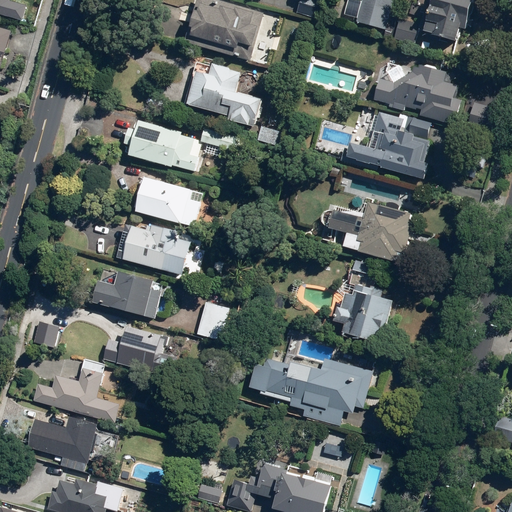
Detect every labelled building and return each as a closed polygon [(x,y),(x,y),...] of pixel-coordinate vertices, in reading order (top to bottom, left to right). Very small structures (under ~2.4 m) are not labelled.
[(0,0),(0,14),(25,21),(29,7),(12,3),(12,0),(0,0)] [(265,13),(216,0),(199,0),(188,42),(239,56),(242,43),(255,47),(265,13)] [(363,0),(364,0),(363,0),(350,0),(346,15),(358,18),(357,21),(387,30),(394,0),(363,0)] [(422,31),(459,41),(463,28),(469,29),(476,0),(437,0),(433,15),(427,13),(422,31)] [(402,19),(396,39),(415,44),(421,25),(402,19)] [(0,69),(4,70),(14,32),(0,28),(0,69)] [(371,70),(315,55),(309,81),(364,96),(371,70)] [(214,67),(198,62),(187,103),(232,116),(231,119),(256,126),(264,100),(237,93),(243,73),(215,65),(214,67)] [(424,112),(423,116),(456,125),(465,99),(457,98),(460,85),(446,81),(448,73),(423,66),(423,68),(416,67),(416,71),(397,83),(383,79),(377,100),(392,104),(391,108),(406,111),(407,107),(424,112)] [(473,98),(469,115),(497,121),(501,104),(473,98)] [(380,166),(426,179),(430,164),(426,163),(432,141),(428,140),(433,123),(401,114),(400,117),(382,112),(372,148),(353,143),(352,150),(347,148),(343,161),(379,171),(380,166)] [(185,133),(141,121),(140,124),(138,123),(137,129),(131,128),(127,143),(133,145),(131,151),(133,152),(132,156),(174,168),(175,165),(196,171),(204,142),(184,136),(185,133)] [(284,133),(263,127),(259,140),(279,147),(284,133)] [(204,142),(238,151),(241,138),(207,129),(204,142)] [(205,194),(148,178),(147,183),(142,181),(139,194),(142,194),(138,208),(140,208),(139,212),(196,227),(205,194)] [(346,247),(398,261),(406,263),(408,254),(416,225),(412,223),(414,214),(371,202),(367,218),(337,211),(332,211),(327,212),(326,215),(325,219),(327,224),(329,225),(332,226),(332,228),(349,233),(346,247)] [(148,230),(129,225),(120,258),(184,275),(193,242),(179,239),(181,232),(154,225),(154,227),(149,226),(148,230)] [(224,262),(215,260),(213,272),(221,274),(224,262)] [(379,270),(356,264),(355,270),(377,276),(379,270)] [(101,281),(95,302),(158,319),(167,285),(122,273),(118,286),(101,281)] [(356,296),(348,293),(344,309),(341,308),(337,321),(348,324),(345,334),(383,344),(395,300),(383,297),(385,291),(359,284),(356,296)] [(206,308),(199,334),(222,340),(229,314),(206,308)] [(169,338),(131,327),(125,344),(112,340),(106,359),(173,379),(179,358),(165,353),(169,338)] [(304,415),(342,426),(346,411),(355,414),(357,407),(365,409),(375,372),(327,358),(324,369),(294,361),(293,365),(261,356),(252,387),(264,390),(263,394),(294,403),(293,406),(306,409),(304,415)] [(106,365),(87,360),(81,381),(59,375),(55,388),(40,384),(35,401),(117,424),(122,404),(100,398),(107,374),(104,373),(106,365)] [(70,428),(38,420),(30,448),(65,457),(63,465),(84,471),(86,463),(91,464),(101,425),(72,417),(70,428)] [(511,419),(496,417),(491,438),(511,442),(511,419)] [(376,441),(373,452),(385,455),(388,444),(376,441)] [(261,486),(237,480),(229,507),(246,511),(252,511),(256,501),(278,507),(277,509),(287,511),(328,511),(336,487),(333,486),(335,476),(321,472),(319,478),(306,474),(305,478),(289,473),(290,471),(286,470),(283,469),(280,468),(267,465),(261,486)] [(59,493),(55,492),(50,510),(58,511),(108,511),(109,509),(120,511),(127,488),(90,478),(89,481),(79,479),(78,485),(63,481),(59,493)] [(220,503),(224,491),(210,487),(207,500),(220,503)]
